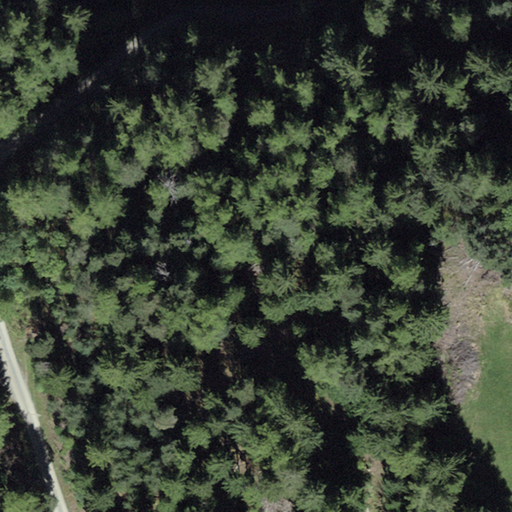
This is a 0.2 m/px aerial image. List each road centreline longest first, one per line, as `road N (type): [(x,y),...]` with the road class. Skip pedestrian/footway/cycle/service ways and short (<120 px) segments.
road 1 (track): [(0,153),(170,22),(219,11),(278,16),(307,0)]
road 2 (track): [(60,511),(0,326)]
